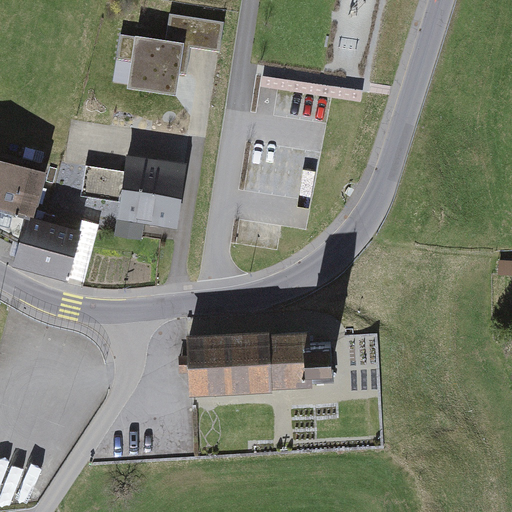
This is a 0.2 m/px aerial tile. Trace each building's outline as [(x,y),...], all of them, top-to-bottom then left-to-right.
[(133,40),(122,39),(118,63),(130,65),(127,86),(180,94),(186,51),(218,55),(223,25),(172,18),(169,39),(134,35),(133,40)] [(0,207),(29,215),(42,167),(0,156),(0,207)] [(149,234),(182,237),(188,173),(128,166),(120,247),(148,250),(149,234)] [(62,279),(78,230),(29,215),(13,263),(41,272),(62,279)] [(301,387),(300,365),(323,364),(321,337),(297,339),(297,324),(181,330),(184,393),(301,387)]
